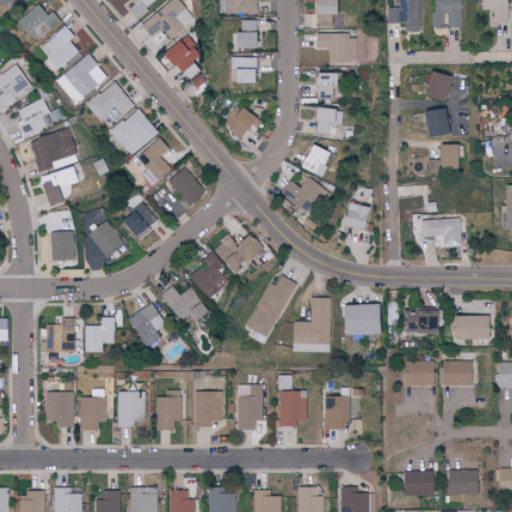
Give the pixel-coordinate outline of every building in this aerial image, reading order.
[(0,0),(0,3),(10,17),(31,0),(0,0)] [(135,19),(162,1),(161,0),(129,0),(134,6),(128,10),(135,19)] [(168,39),(194,23),(180,0),(177,0),(139,23),(148,37),(162,29),(168,39)] [(223,0),(223,14),(257,14),(256,0),(223,0)] [(316,25),(332,26),(332,0),(312,0),(312,16),(316,16),(316,25)] [(389,24),(405,24),(405,32),(420,32),(419,0),(398,0),(399,8),(389,8),(389,24)] [(447,28),(462,28),(462,0),(433,0),(433,28),(447,28)] [(509,24),(508,0),(481,0),(481,10),(492,10),(493,24),(509,24)] [(32,43),(61,23),(53,11),(46,15),(40,5),(17,21),(32,43)] [(252,48),(252,31),(256,31),(255,21),(240,21),(241,32),(232,33),(233,49),(252,48)] [(79,53),(70,41),(74,38),(66,27),(40,48),(49,58),(45,61),(55,73),(79,53)] [(328,63),(357,63),(358,36),(315,35),(314,48),(329,49),(328,63)] [(193,62),(201,56),(195,47),(187,52),(179,41),(165,51),(185,82),(200,72),(193,62)] [(78,104),(107,77),(86,54),(57,82),(78,104)] [(256,58),(233,58),(232,84),(251,84),(251,68),(256,68),(256,58)] [(0,88),(3,92),(0,94),(0,102),(6,109),(32,85),(13,65),(0,76),(0,88)] [(443,102),(447,76),(426,72),(421,98),(443,102)] [(332,99),(333,74),(315,74),(315,99),(332,99)] [(50,127),(45,116),(50,114),(43,99),(18,111),(24,125),(18,128),(24,140),(50,127)] [(223,127),(242,139),(255,118),(236,106),(223,127)] [(110,132),(132,157),(159,133),(137,108),(110,132)] [(330,123),(340,124),(342,112),(312,108),(311,122),(316,123),(314,134),(328,136),(330,123)] [(423,136),(446,135),(444,110),(422,112),(423,136)] [(27,144),(39,171),(76,155),(64,127),(27,144)] [(133,164),(155,185),(171,167),(161,158),(169,149),(157,138),(133,164)] [(325,153),(308,146),(299,168),(321,177),(326,167),(321,164),(325,153)] [(455,146),(437,146),(437,161),(424,160),(424,171),(455,172),(455,146)] [(167,181),(188,207),(205,193),(184,167),(167,181)] [(301,189),(287,181),(279,196),(313,213),(326,189),(307,179),(301,189)] [(511,230),(511,185),(504,185),(502,230),(511,230)] [(128,237),(156,224),(147,204),(119,217),(128,237)] [(340,226),(361,231),(366,209),(345,204),(340,226)] [(419,221),(419,237),(440,237),(441,245),(459,245),(459,220),(419,221)] [(124,243),(106,221),(88,235),(106,257),(124,243)] [(73,232),(50,233),(51,261),(74,261),(73,232)] [(264,251),(252,234),(235,245),(230,237),(216,247),(233,272),(264,251)] [(188,278),(212,300),(229,280),(218,270),(225,263),(213,252),(188,278)] [(179,323),(191,315),(195,321),(208,313),(192,288),(179,297),(173,286),(160,294),(179,323)] [(310,322),(292,322),(292,352),(331,353),(332,299),(310,298),(310,322)] [(165,325),(153,304),(129,317),(146,347),(162,339),(156,329),(165,325)] [(338,335),(378,336),(378,306),(339,306),(338,335)] [(404,311),(405,334),(436,333),(436,311),(404,311)] [(487,317),(451,316),(450,340),(487,340),(487,317)] [(104,352),(103,344),(115,344),(115,317),(102,317),(102,326),(83,327),(84,352),(104,352)] [(46,353),(76,353),(76,328),(84,328),(84,326),(79,325),(79,319),(60,319),(60,325),(46,325),(46,353)] [(441,386),(470,386),(470,362),(441,361),(441,386)] [(432,362),(403,362),(404,387),(433,386),(432,362)] [(276,377),(277,390),(290,390),(290,376),(276,377)] [(263,386),(243,385),(243,397),(238,397),(237,430),(256,431),(256,421),(263,422),(263,386)] [(182,422),(182,391),(167,391),(167,398),(157,398),(157,416),(164,416),(164,432),(174,432),(174,422),(182,422)] [(45,393),(45,422),(57,422),(57,428),(75,428),(74,392),(45,393)] [(146,392),(117,393),(117,429),(135,428),(135,421),(146,420),(146,392)] [(212,428),(212,421),(222,421),(222,393),(196,392),(196,427),(212,428)] [(307,392),(279,392),(279,427),(297,427),(297,422),(307,421),(307,392)] [(98,430),(98,422),(106,422),(106,397),(81,397),(82,431),(98,430)] [(324,431),(341,430),(341,421),(349,421),(349,397),(323,397),(324,431)] [(511,469),(497,470),(498,493),(511,492),(511,469)] [(447,495),(477,495),(476,471),(447,471),(447,495)] [(433,495),(433,472),(403,473),(403,496),(433,495)] [(130,511),(157,511),(158,487),(130,488),(130,511)] [(297,511),(322,511),(323,487),(298,487),(297,511)] [(338,511),(368,511),(370,493),(357,493),(357,487),(340,487),(338,511)] [(9,511),(9,488),(0,488),(0,511),(9,511)] [(54,488),(54,511),(83,511),(83,495),(72,495),(71,488),(54,488)] [(45,511),(45,490),(19,491),(19,511),(45,511)] [(95,511),(121,511),(121,490),(104,491),(104,500),(95,500),(95,511)] [(168,491),(169,511),(195,511),(195,499),(187,500),(187,490),(168,491)] [(252,511),(279,511),(280,496),(269,496),(269,490),(252,490),(252,511)]
